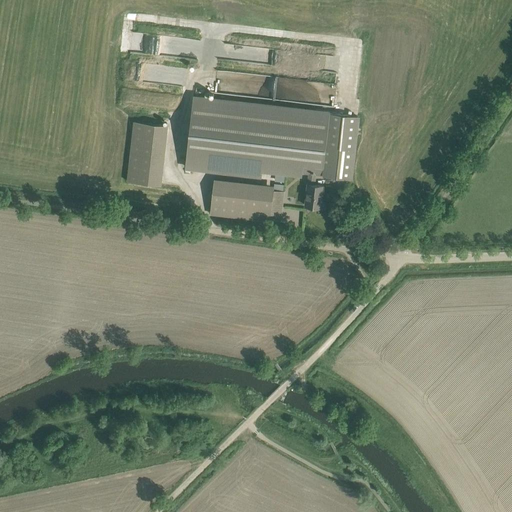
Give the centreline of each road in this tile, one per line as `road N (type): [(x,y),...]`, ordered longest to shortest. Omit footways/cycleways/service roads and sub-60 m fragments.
road 1 (unclassified): [(403,256),(181,226)]
road 2 (unclassified): [(261,409),(403,256)]
road 3 (track): [(157,511),(248,422)]
